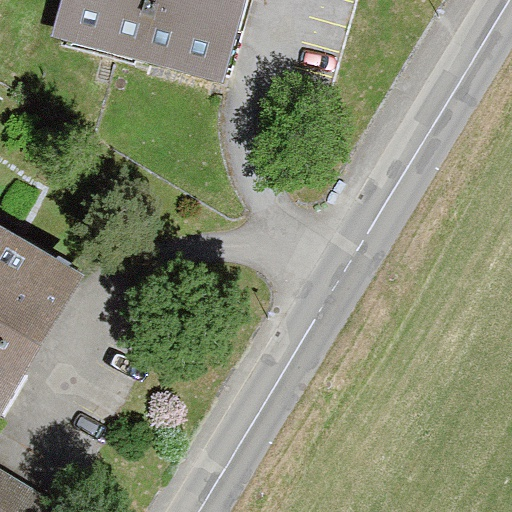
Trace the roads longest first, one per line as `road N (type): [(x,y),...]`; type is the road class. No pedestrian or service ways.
road 1 (tertiary): [(511,4),(203,511)]
road 2 (unknown): [(338,290),(241,248),(187,253),(146,269),(82,337),(17,452)]
road 3 (unknown): [(338,290),(275,222),(247,165),(245,132),(296,0)]
